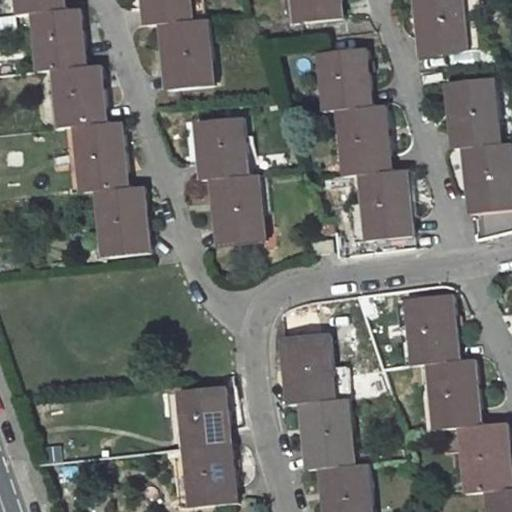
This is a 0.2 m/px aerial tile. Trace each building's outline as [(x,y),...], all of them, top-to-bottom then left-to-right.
[(21,0),(24,27),(40,25),(66,23),(64,3),(63,0),(21,0)] [(190,27),(186,0),(143,0),(148,32),(163,30),(190,27)] [(346,27),(342,0),(303,0),(307,31),(346,27)] [(417,0),(424,41),(426,56),(427,62),(469,56),(462,0),(417,0)] [(88,80),(83,21),(66,23),(40,25),(46,84),(59,83),(88,80)] [(163,30),(168,78),(170,93),(213,88),(206,25),(190,27),(163,30)] [(324,60),(331,119),(346,118),(377,115),(374,93),(370,56),(324,60)] [(59,83),(64,138),(80,137),(108,134),(105,112),(101,78),(88,80),(59,83)] [(501,150),(495,88),(452,93),(460,154),(467,153),(501,150)] [(346,118),(354,184),(368,183),(398,180),(395,157),(389,114),(377,115),(346,118)] [(201,130),(204,169),(206,188),(216,187),(249,183),(244,126),(201,130)] [(80,137),(87,202),(103,201),(132,197),(130,176),(125,132),(108,134),(80,137)] [(467,153),(474,202),(476,220),(511,215),(511,166),(510,149),(501,150),(467,153)] [(368,183),(377,247),(420,243),(411,179),(398,180),(368,183)] [(216,187),(220,234),(221,250),(263,246),(258,182),(249,183),(216,187)] [(152,262),(146,196),(132,197),(103,201),(108,265),(152,262)] [(409,299),(417,366),(436,364),(459,362),(457,341),(451,294),(409,299)] [(323,338),(286,341),(290,385),(293,404),(304,403),(330,400),(323,338)] [(484,429),(475,361),(459,362),(436,364),(444,432),(465,430),(484,429)] [(183,398),(189,456),(231,451),(229,432),(224,394),(183,398)] [(354,467),(346,399),(330,400),(304,403),(312,471),(323,470),(354,467)] [(511,493),(511,489),(505,427),(484,429),(465,430),(473,497),(492,495),(511,493)] [(189,456),(194,510),(239,507),(231,451),(189,456)] [(370,511),(366,466),(354,467),(323,470),(327,511),(370,511)] [(511,511),(511,493),(492,495),(493,511),(511,511)]
